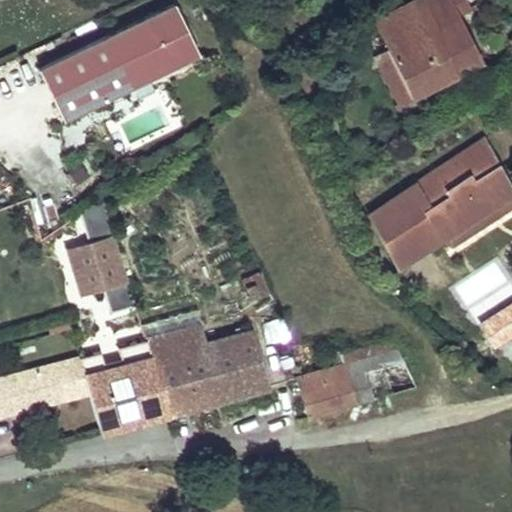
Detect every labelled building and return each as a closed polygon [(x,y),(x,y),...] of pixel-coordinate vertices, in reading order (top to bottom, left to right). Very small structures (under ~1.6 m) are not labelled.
[(458,74),(481,62),(458,17),(449,0),(415,0),(373,21),(387,48),(411,97),(458,74)] [(472,10),(466,0),(449,0),(458,17),(472,10)] [(63,119),(176,64),(164,40),(186,29),(174,4),(39,69),(63,119)] [(176,64),(198,53),(186,29),(164,40),(176,64)] [(411,97),(387,48),(372,56),(396,105),(411,97)] [(511,190),(496,163),(496,162),(482,138),(454,157),(454,158),(369,214),(398,267),(445,236),(509,194),(511,192),(511,190)] [(453,248),(511,208),(511,198),(509,194),(445,236),(453,248)] [(135,304),(102,197),(79,212),(88,241),(65,248),(80,296),(103,289),(110,312),(135,304)] [(259,271),(241,278),(249,299),(267,291),(259,271)] [(318,335),(313,315),(282,323),(288,342),(318,335)] [(269,386),(252,330),(207,342),(201,325),(146,340),(167,414),(269,386)] [(167,414),(146,340),(117,347),(120,359),(103,363),(100,352),(79,357),(89,392),(99,425),(119,420),(118,414),(135,409),(139,422),(167,414)] [(307,416),(414,384),(397,348),(346,363),(344,356),(342,356),(341,353),(334,354),(338,365),(296,377),(307,416)] [(0,415),(89,392),(79,357),(0,378),(0,415)] [(100,432),(139,422),(135,409),(118,414),(119,420),(99,425),(100,432)]
